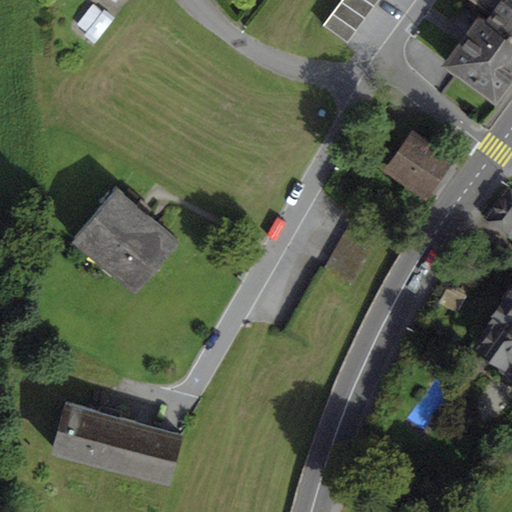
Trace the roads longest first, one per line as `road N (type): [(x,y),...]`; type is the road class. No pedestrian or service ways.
road 1 (primary): [(496,148),(385,323),(314,511)]
road 2 (residential): [(382,69),(186,393)]
road 3 (residential): [(382,69),(292,68),(253,51),(194,0)]
road 4 (residential): [(496,148),(382,69)]
